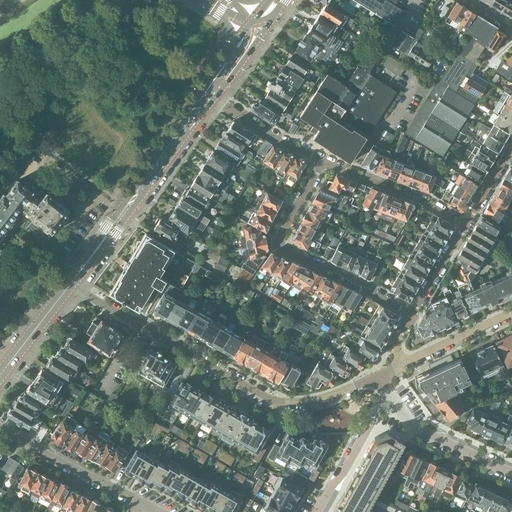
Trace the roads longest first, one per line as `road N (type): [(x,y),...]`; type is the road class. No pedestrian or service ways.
road 1 (residential): [(377,376),(328,397),(279,403),(70,283)]
road 2 (residential): [(410,315),(363,283),(279,245),(323,162)]
road 3 (secondary): [(70,283),(208,96)]
road 4 (residential): [(0,425),(158,511)]
road 5 (residential): [(323,162),(463,224)]
road 6 (residential): [(511,474),(415,428),(389,395)]
road 7 (residential): [(318,511),(389,395)]
road 8 (residential): [(208,96),(323,162)]
road 9 (residential): [(104,0),(0,65)]
road 10 (residential): [(401,364),(511,312)]
